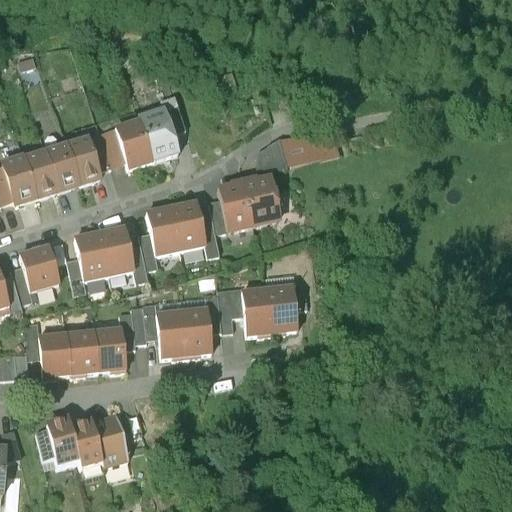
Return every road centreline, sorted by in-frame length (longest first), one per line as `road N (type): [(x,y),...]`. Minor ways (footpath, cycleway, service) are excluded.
road 1 (residential): [(0,232),(210,159),(279,117)]
road 2 (residential): [(0,385),(136,382),(251,358)]
